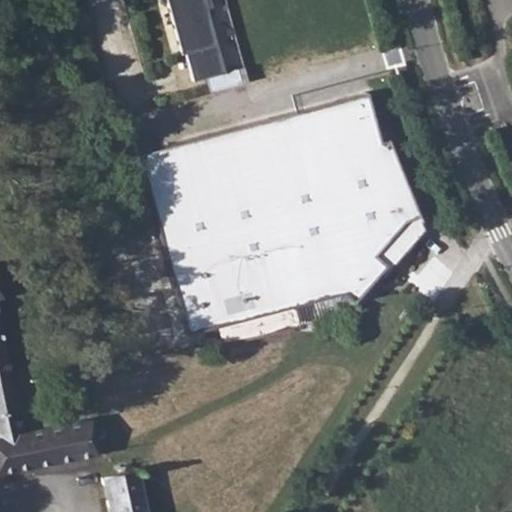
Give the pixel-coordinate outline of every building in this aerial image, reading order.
[(163,0),(178,51),(198,80),(221,69),(203,0),(163,0)] [(365,92),(136,152),(183,331),(339,291),(350,301),(396,249),(384,239),(400,220),(416,214),(385,138),(377,140),(365,92)] [(0,290),(0,469),(95,451),(88,419),(20,431),(7,369),(22,366),(15,333),(13,330),(10,328),(5,326),(0,326),(0,297),(1,297),(0,290)] [(74,355),(38,363),(41,377),(78,369),(74,355)] [(118,362),(88,368),(91,382),(121,376),(118,362)] [(143,511),(135,469),(102,476),(109,511),(143,511)]
